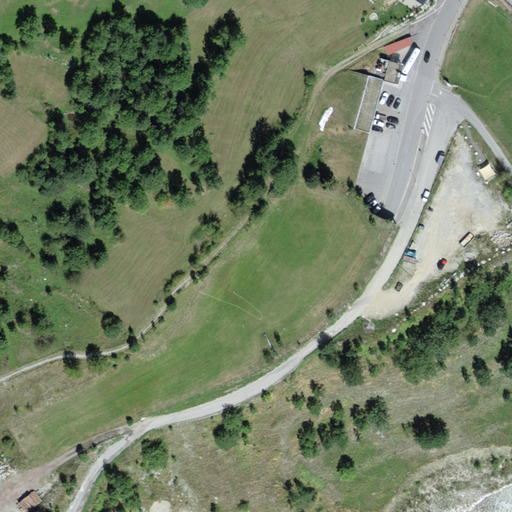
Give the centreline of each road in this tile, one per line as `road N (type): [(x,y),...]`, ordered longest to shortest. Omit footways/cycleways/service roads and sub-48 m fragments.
road 1 (unclassified): [(450,101),(410,221),(365,299),(252,389),(150,424),(117,447),(93,471),(73,511)]
road 2 (tertiary): [(384,219),(334,288),(279,335),(0,451)]
road 3 (track): [(150,424),(90,442),(0,493)]
road 4 (track): [(315,90),(346,62),(445,17)]
road 5 (tertiary): [(384,219),(421,88)]
